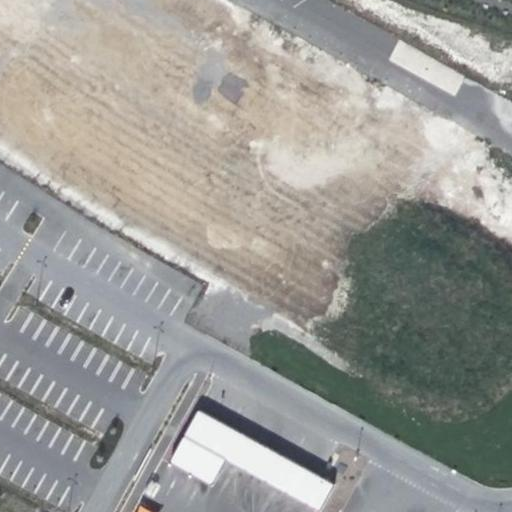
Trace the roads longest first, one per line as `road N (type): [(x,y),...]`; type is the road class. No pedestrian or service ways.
road 1 (unclassified): [(507,511),(193,341)]
road 2 (unclassified): [(193,341),(0,231)]
road 3 (unclassified): [(96,511),(193,341)]
